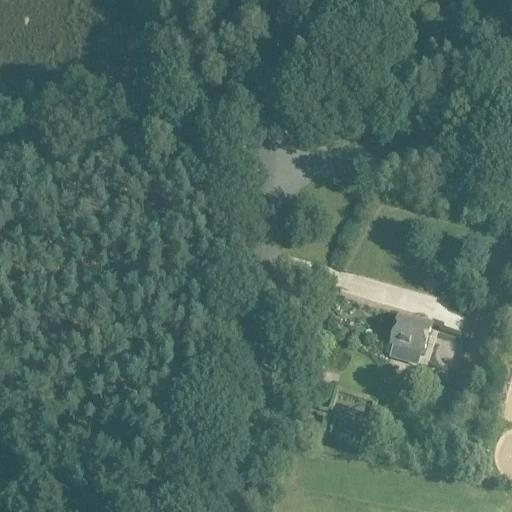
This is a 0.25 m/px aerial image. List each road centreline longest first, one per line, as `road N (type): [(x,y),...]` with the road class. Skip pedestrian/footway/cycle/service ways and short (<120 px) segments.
road 1 (tertiary): [(232,511),(250,416),(266,158)]
road 2 (track): [(266,158),(0,146)]
road 3 (unclassified): [(511,198),(393,166),(266,158)]
road 4 (tertiary): [(266,158),(284,0)]
